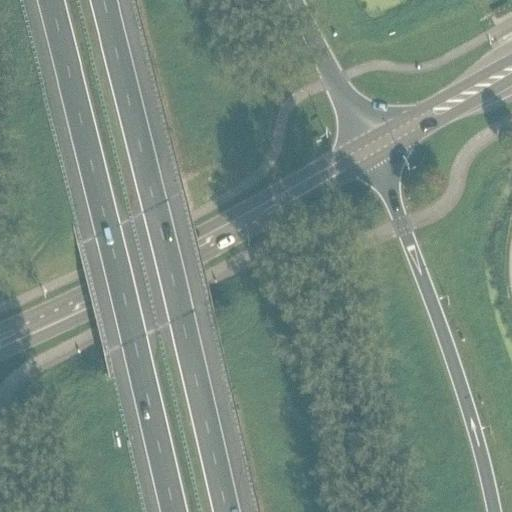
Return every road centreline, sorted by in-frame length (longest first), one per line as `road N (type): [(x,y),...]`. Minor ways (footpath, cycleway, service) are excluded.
road 1 (motorway): [(47,0),(172,511)]
road 2 (motorway): [(224,511),(100,0)]
road 3 (secondary): [(0,343),(196,251),(368,152)]
road 4 (motorway): [(492,511),(459,385),(368,152)]
road 5 (motorway): [(368,152),(296,0)]
road 6 (secondary): [(368,152),(511,69)]
